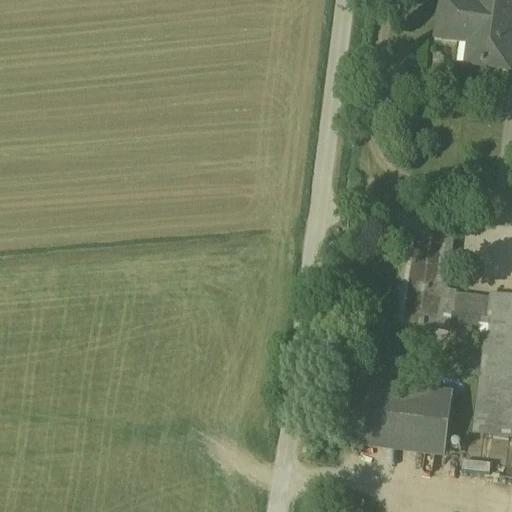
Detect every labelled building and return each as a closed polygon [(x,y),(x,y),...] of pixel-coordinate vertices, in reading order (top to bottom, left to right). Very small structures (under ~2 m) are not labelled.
[(488,6),(443,0),(438,40),(483,46),(480,68),(508,71),(511,37),(511,36),(507,35),(510,12),(510,11),(488,8),(488,6)] [(511,0),(489,0),(488,6),(488,8),(510,11),(510,12),(511,12),(511,0)] [(451,243),(410,238),(406,273),(402,273),(401,284),(404,285),(399,326),(421,329),(420,333),(423,333),(424,331),(425,331),(426,325),(422,325),(424,317),(451,321),(449,333),(480,337),(482,322),(488,323),(491,301),(455,296),(455,295),(444,294),(451,243)] [(511,299),(492,297),(491,301),(488,323),(474,438),(511,442),(511,299)] [(453,398),(358,386),(351,435),(447,448),(453,398)]
